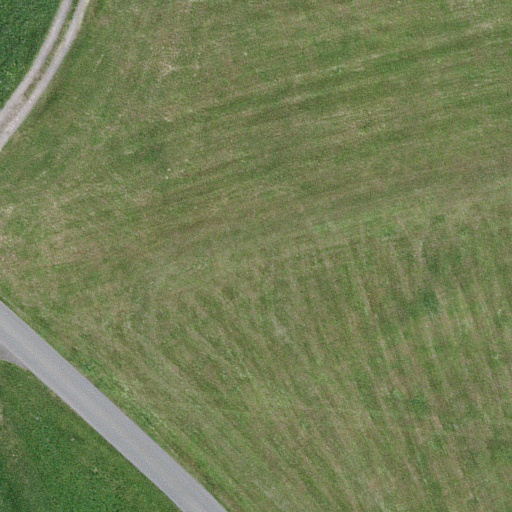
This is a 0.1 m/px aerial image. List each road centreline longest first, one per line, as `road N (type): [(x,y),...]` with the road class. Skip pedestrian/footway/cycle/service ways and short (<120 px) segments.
road 1 (residential): [(0,318),(151,454),(200,511)]
road 2 (track): [(83,0),(0,128)]
